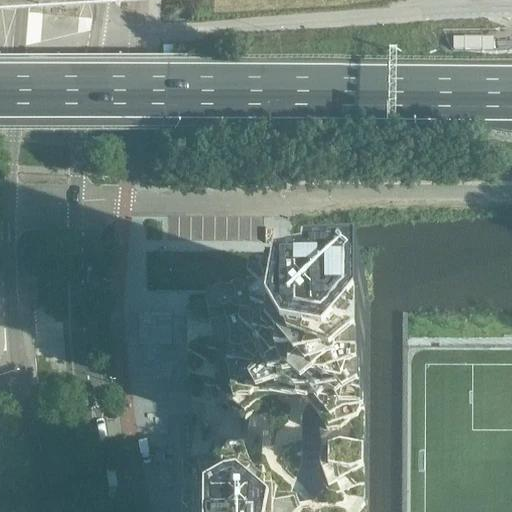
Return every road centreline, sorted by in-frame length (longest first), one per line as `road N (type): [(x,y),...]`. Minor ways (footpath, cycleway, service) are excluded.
road 1 (secondary): [(23,0),(3,258),(5,320),(36,511)]
road 2 (secondary): [(106,511),(83,364),(77,203),(100,0)]
road 3 (motorway): [(0,91),(511,93)]
